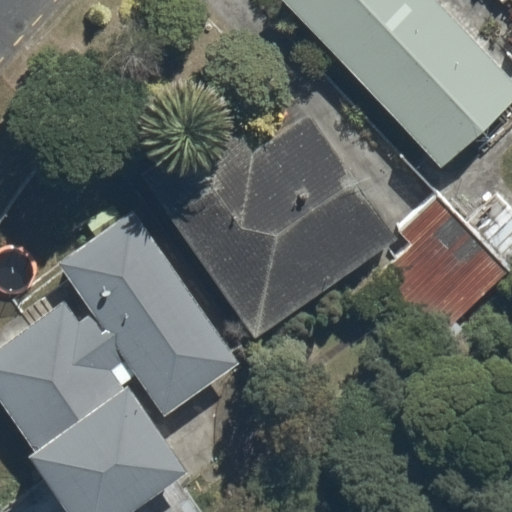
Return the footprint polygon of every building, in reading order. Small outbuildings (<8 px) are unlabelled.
[(286,0),(441,166),(511,100),(511,61),(454,0),(286,0)] [(225,120),(140,177),(247,333),(394,232),(305,102),(242,145),(225,120)] [(129,198),(44,250),(65,285),(139,407),(225,355),(129,198)] [(509,253),(444,198),(375,280),(440,335),(509,253)] [(0,324),(0,416),(12,437),(57,511),(159,511),(191,493),(139,407),(65,285),(0,324)]
